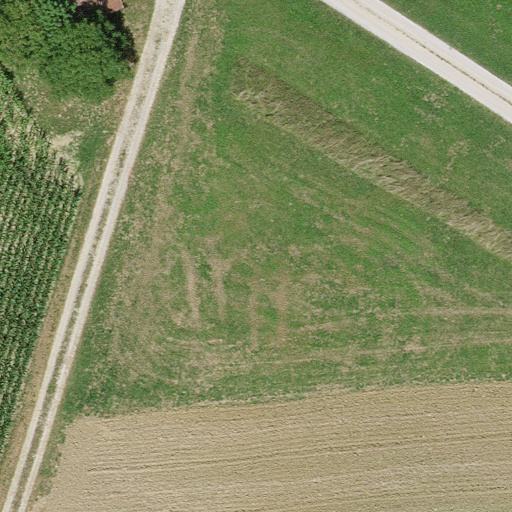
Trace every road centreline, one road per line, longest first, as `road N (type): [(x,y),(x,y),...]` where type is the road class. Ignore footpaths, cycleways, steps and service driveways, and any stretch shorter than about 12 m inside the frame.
road 1 (track): [(170,0),(11,511)]
road 2 (track): [(347,0),(511,111)]
